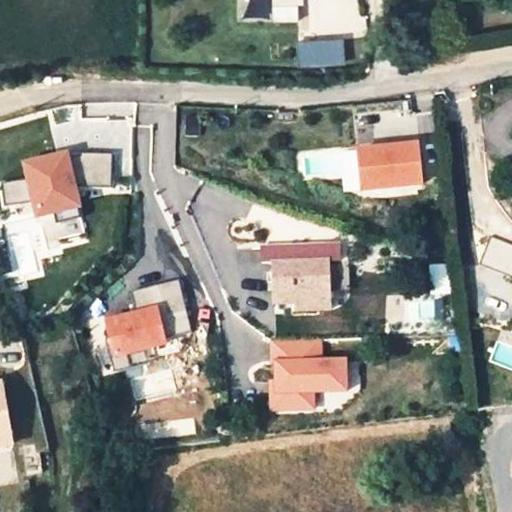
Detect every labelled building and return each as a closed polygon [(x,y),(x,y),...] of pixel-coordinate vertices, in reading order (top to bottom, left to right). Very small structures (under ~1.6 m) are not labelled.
[(271,0),(272,21),(296,21),(296,3),(304,3),(303,0),(271,0)] [(341,40),(313,41),(314,64),(343,62),(341,40)] [(313,41),(298,42),(299,65),(314,64),(313,41)] [(422,185),(417,145),(358,152),(363,192),(422,185)] [(81,219),(74,188),(112,189),(113,154),(81,153),(81,156),(80,163),(68,163),(66,156),(26,166),(29,179),(1,183),(4,206),(35,202),(38,217),(54,213),(56,225),(81,219)] [(511,276),(511,245),(491,238),(481,264),(511,276)] [(275,304),(295,303),(295,297),(330,296),(329,262),(340,262),(339,245),(305,246),(305,250),(295,250),(295,246),(262,248),(262,263),(273,263),(275,304)] [(165,344),(164,340),(193,333),(179,279),(131,292),(137,314),(107,322),(111,337),(116,357),(146,349),(165,344)] [(330,296),(295,297),(295,303),(296,311),(330,310),(330,296)] [(116,357),(111,337),(105,338),(114,373),(150,364),(146,349),(116,357)] [(345,361),(321,362),(321,340),(272,341),(272,364),(276,363),(276,382),(277,391),(271,391),(272,410),(301,409),(300,401),(307,392),(313,392),(346,391),(345,361)] [(0,444),(10,443),(0,384),(0,444)] [(300,401),(301,409),(313,409),(313,392),(307,392),(300,401)]
